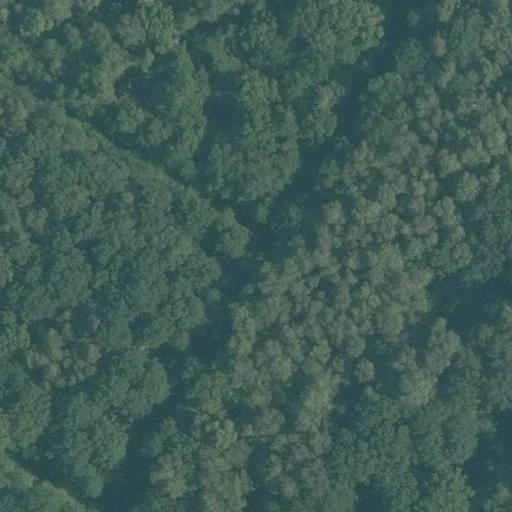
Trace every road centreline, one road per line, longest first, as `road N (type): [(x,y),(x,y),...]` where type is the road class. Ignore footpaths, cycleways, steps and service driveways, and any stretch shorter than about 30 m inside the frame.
road 1 (track): [(108,511),(180,429),(268,245),(407,12)]
road 2 (track): [(0,77),(268,245)]
road 3 (track): [(511,432),(411,511)]
road 4 (track): [(0,446),(105,511)]
